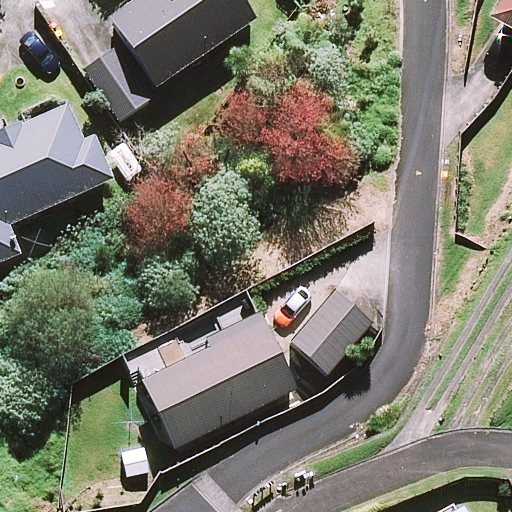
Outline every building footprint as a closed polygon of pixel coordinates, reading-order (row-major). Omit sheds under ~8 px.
[(155,0),(112,30),(159,98),(260,27),(241,0),(155,0)] [(154,107),(120,57),(87,79),(121,129),(154,107)] [(98,145),(88,150),(71,115),(0,147),(0,271),(24,261),(12,235),(106,191),(117,186),(98,145)] [(375,329),(336,297),(293,349),(331,381),(375,329)] [(297,395),(262,327),(145,387),(179,455),(297,395)]
